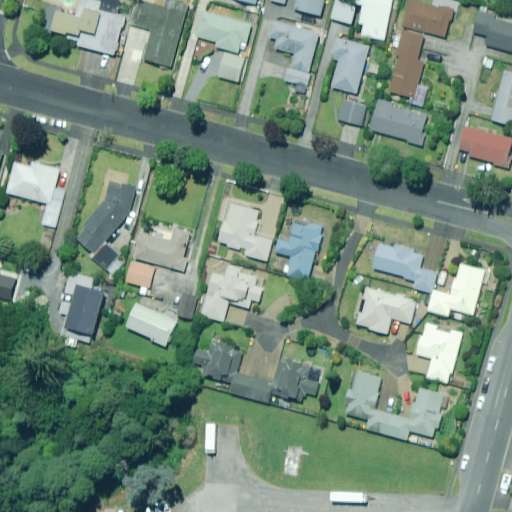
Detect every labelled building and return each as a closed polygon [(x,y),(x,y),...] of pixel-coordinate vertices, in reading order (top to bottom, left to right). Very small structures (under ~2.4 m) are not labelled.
[(103,3),(90,0),(82,0),(79,13),(50,5),(48,13),(44,29),(82,39),(80,47),(116,56),(124,23),(117,21),(118,17),(100,12),(103,3)] [(191,0),(171,0),(169,9),(141,2),(134,26),(154,31),(147,61),(174,68),(191,0)] [(326,0),(298,0),(296,10),(322,17),(326,0)] [(356,0),(356,4),(359,5),(365,6),(362,25),(366,26),(364,37),(386,42),(394,0),(356,0)] [(420,87),(426,65),(419,63),(427,34),(447,39),(455,12),(412,0),(411,0),(403,27),(406,28),(398,57),(401,57),(391,93),(413,99),(411,104),(424,108),(429,89),(420,87)] [(359,5),(356,4),(337,1),(332,22),(354,27),(359,5)] [(253,26),(206,13),(199,38),(219,43),(218,48),(240,54),(244,41),(248,43),(253,26)] [(511,21),(481,13),(475,33),(490,38),(487,46),(511,53),(511,21)] [(293,68),(311,73),(321,34),(276,22),(271,38),(280,40),(278,50),(297,55),(293,68)] [(371,48),(338,39),(333,59),(341,62),(333,88),(358,95),(371,48)] [(311,73),(293,68),(289,67),(284,84),(309,90),(313,74),(311,73)] [(511,97),(511,73),(506,72),(493,122),(511,126),(511,110),(509,109),(511,97)] [(368,109),(345,102),(339,121),(363,128),(368,109)] [(430,118),(381,102),(372,130),(421,147),(430,118)] [(511,153),(511,140),(468,128),(460,155),(508,168),(511,153)] [(0,168),(6,169),(10,155),(4,154),(0,152),(0,168)] [(9,194),(48,205),(43,225),(58,229),(67,193),(56,190),(61,171),(18,160),(9,194)] [(91,258),(109,272),(114,276),(123,264),(118,260),(122,255),(107,244),(132,215),(135,186),(111,183),(109,202),(78,241),(95,254),(91,258)] [(263,213),(233,206),(229,222),(226,221),(220,245),(247,252),(246,256),(269,262),(275,241),(257,237),(263,213)] [(293,259),(288,277),(310,283),(326,227),(287,216),(276,254),(293,259)] [(191,234),(177,230),(176,235),(147,227),(138,260),(181,272),(191,234)] [(423,256),(382,244),(375,270),(417,282),(415,290),(432,295),(438,275),(420,270),(423,256)] [(157,270),(134,264),(128,283),(151,289),(157,270)] [(487,272),(462,265),(453,296),(435,291),(429,312),(450,318),(452,310),(475,316),(487,272)] [(228,278),(215,275),(204,317),(226,323),(230,304),(251,310),(253,301),(262,303),(265,290),(257,288),(259,279),(242,274),(243,271),(231,268),(228,278)] [(95,280),(72,274),(61,314),(71,317),(68,329),(95,337),(101,314),(109,317),(116,294),(93,287),(95,280)] [(418,303),(371,290),(360,327),(389,335),(393,320),(412,325),(418,303)] [(179,322),(139,305),(129,329),(153,339),(152,341),(168,348),(179,322)] [(439,327),(427,324),(419,356),(434,360),(429,379),(451,385),(464,335),(453,332),(452,335),(438,331),(439,327)] [(306,394),(318,397),(321,385),(310,382),(313,368),(282,360),(276,385),(238,375),(244,350),(214,342),(211,354),(199,351),(195,364),(206,367),(204,377),(235,385),(232,395),(271,404),(273,395),(304,403),(306,394)] [(385,380),(359,373),(348,415),(372,421),(369,431),(409,442),(411,432),(435,439),(447,396),(422,390),(413,421),(376,411),(385,380)]
